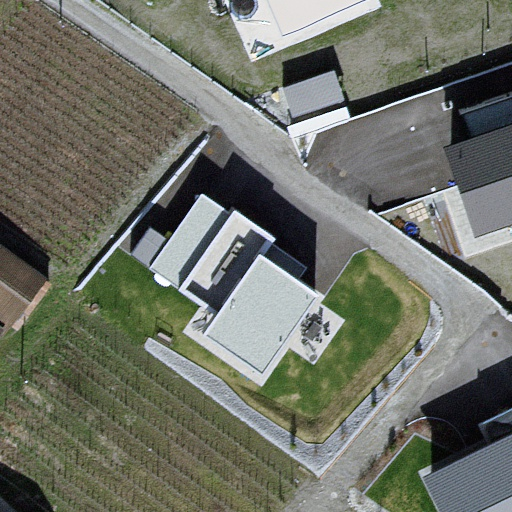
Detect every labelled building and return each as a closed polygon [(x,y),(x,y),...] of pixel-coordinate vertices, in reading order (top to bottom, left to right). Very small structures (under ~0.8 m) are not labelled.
[(511,125),(446,148),(475,235),(511,222),(511,125)] [(262,374),(316,295),(260,256),(273,237),(233,210),(179,290),(215,314),(202,333),(262,374)] [(0,330),(35,281),(0,256),(0,330)] [(488,430),(511,420),(511,400),(480,414),(488,430)] [(511,511),(511,434),(425,476),(442,511),(511,511)]
